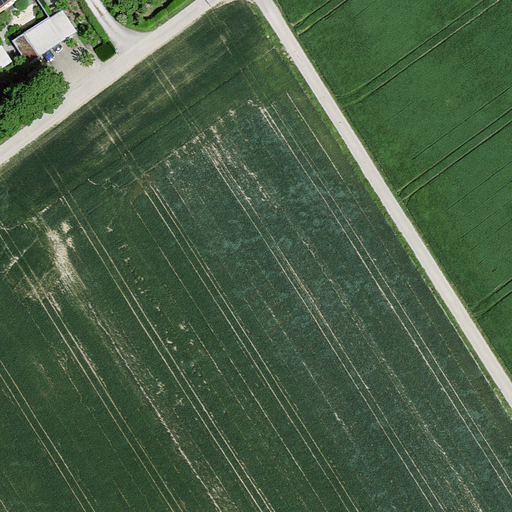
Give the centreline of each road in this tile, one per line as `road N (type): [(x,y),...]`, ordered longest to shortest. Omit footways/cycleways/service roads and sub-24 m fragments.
road 1 (track): [(511,394),(265,0)]
road 2 (residential): [(0,153),(210,0)]
